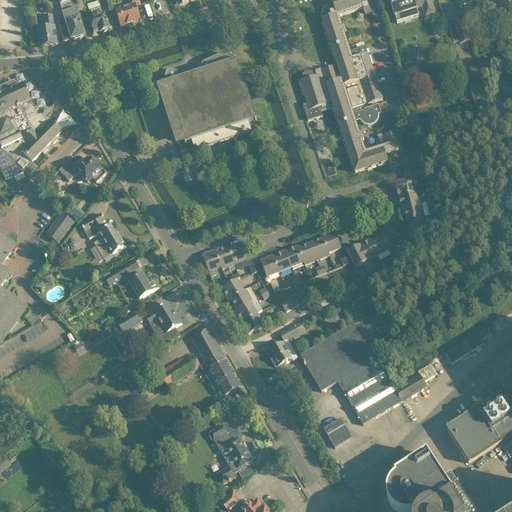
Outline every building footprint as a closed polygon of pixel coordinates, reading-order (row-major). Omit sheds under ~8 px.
[(59,0),(60,5),(64,19),(62,20),(63,23),(60,24),(62,34),(64,43),(85,37),(83,27),(78,12),(75,1),(74,0),(59,0)] [(110,13),(105,0),(98,0),(99,3),(87,6),(92,19),(88,20),(90,26),(92,25),(94,34),(100,32),(101,33),(110,30),(105,15),(110,13)] [(138,0),(129,0),(132,7),(116,12),(121,28),(141,22),(136,6),(140,5),(138,0)] [(303,81),(301,82),(308,105),(304,106),(309,122),(323,117),(322,113),(335,108),(356,174),(388,163),(386,157),(402,152),(403,151),(399,140),(397,133),(392,134),(391,133),(378,137),(382,148),(367,153),(364,143),(366,143),(364,136),(362,136),(357,122),(360,121),(361,123),(363,125),(364,126),(366,127),(368,127),(370,127),(371,127),(373,127),(374,126),(376,125),(377,123),(379,121),(379,119),(379,117),(379,115),(381,115),(390,112),(387,103),(365,110),(364,107),(383,101),(368,54),(353,59),(340,19),(341,17),(363,10),(365,16),(371,14),(366,0),(339,0),(332,2),(333,6),(323,9),(326,19),(323,20),(340,73),(337,74),(334,67),(323,71),(322,71),(323,73),(317,75),(318,76),(316,77),(315,77),(315,76),(313,74),(312,73),(309,73),(307,73),(305,74),(304,76),(303,78),(303,80),(303,81)] [(395,16),(404,13),(423,7),(426,16),(435,13),(430,0),(417,0),(415,1),(414,0),(390,0),(395,16)] [(38,31),(41,49),(57,46),(54,28),(52,16),(44,17),(46,30),(38,31)] [(459,42),(460,45),(470,42),(464,22),(454,25),(455,27),(448,29),(454,44),(459,42)] [(192,142),(195,151),(252,133),(249,123),(255,121),(255,122),(257,121),(238,62),(234,63),(233,60),(231,57),(229,56),(226,55),(224,55),(221,56),(204,64),(202,66),(202,67),(180,76),(177,73),(175,72),(172,72),(169,73),(167,75),(166,77),(166,78),(167,84),(189,143),(192,142)] [(478,73),(472,75),(474,83),(480,80),(478,73)] [(0,148),(0,150),(1,151),(25,173),(28,176),(29,177),(30,176),(37,169),(31,164),(42,153),(43,155),(47,150),(46,149),(51,143),(53,145),(57,141),(55,139),(61,133),(50,122),(48,124),(40,116),(37,118),(22,85),(17,87),(0,94),(0,148)] [(489,101),(476,105),(481,118),(493,113),(489,101)] [(418,124),(421,137),(433,133),(431,127),(430,127),(428,119),(421,121),(422,123),(418,124)] [(0,150),(0,149),(0,170),(1,174),(5,182),(25,173),(1,151),(0,150)] [(320,159),(328,177),(336,174),(328,155),(320,159)] [(97,184),(99,182),(106,175),(91,159),(89,161),(87,159),(80,166),(74,159),(60,173),(69,183),(78,174),(89,185),(93,180),(97,184)] [(395,184),(398,197),(416,193),(414,186),(418,185),(416,180),(413,181),(412,180),(411,176),(404,177),(405,182),(395,184)] [(398,197),(401,210),(421,205),(419,206),(416,193),(398,197)] [(433,213),(436,212),(433,198),(425,200),(428,208),(432,207),(433,213)] [(435,203),(437,212),(443,210),(441,201),(435,203)] [(404,210),(407,222),(424,218),(421,205),(401,210),(404,210)] [(62,215),(47,236),(59,245),(65,237),(74,224),(70,221),(62,215)] [(101,215),(82,227),(90,241),(100,235),(103,240),(95,245),(104,261),(113,256),(113,257),(127,249),(118,235),(116,236),(111,227),(107,230),(103,224),(105,222),(101,215)] [(427,227),(424,218),(407,222),(410,235),(420,233),(421,237),(428,236),(428,235),(427,231),(428,231),(427,227)] [(437,225),(427,227),(428,231),(427,231),(428,235),(439,233),(437,225)] [(381,235),(389,251),(401,245),(393,229),(381,235)] [(335,233),(322,238),(329,255),(341,250),(335,233)] [(369,242),(377,258),(389,251),(381,235),(369,242)] [(0,344),(26,308),(11,297),(0,288),(0,287),(9,276),(0,269),(0,267),(14,248),(0,237),(0,344)] [(311,245),(317,262),(330,257),(323,241),(311,245)] [(371,261),(377,258),(369,242),(348,253),(356,268),(356,269),(362,266),(367,275),(368,275),(370,280),(378,275),(371,261)] [(228,250),(235,266),(247,262),(241,245),(228,250)] [(305,267),(317,262),(311,245),(299,250),(305,267)] [(285,253),(292,269),(304,265),(298,248),(285,253)] [(215,252),(223,271),(235,266),(228,250),(216,254),(215,252)] [(222,271),(223,271),(215,252),(202,257),(211,278),(218,275),(217,271),(221,269),(222,271)] [(273,257),(280,274),(292,269),(285,253),(273,257)] [(267,279),(280,274),(273,257),(260,262),(267,279)] [(389,261),(393,267),(393,268),(401,263),(398,257),(389,261)] [(257,274),(253,265),(252,262),(248,263),(252,276),(257,274)] [(130,266),(121,271),(115,275),(114,274),(104,279),(107,283),(110,288),(122,281),(126,287),(130,284),(136,294),(135,295),(138,300),(139,300),(140,301),(145,298),(153,293),(159,290),(154,281),(148,285),(139,269),(131,274),(127,268),(130,267),(130,266)] [(318,277),(327,274),(324,267),(316,271),(318,277)] [(45,286),(55,281),(50,272),(44,276),(44,277),(40,280),(41,282),(37,284),(37,285),(34,287),(37,293),(46,288),(45,286)] [(237,275),(231,278),(233,283),(237,281),(240,279),(237,275)] [(291,280),(294,287),(302,284),(300,277),(291,280)] [(104,279),(97,283),(100,288),(107,283),(104,279)] [(222,290),(228,302),(246,291),(244,292),(237,281),(233,283),(230,285),(222,290)] [(369,284),(362,288),(367,298),(374,294),(373,290),(376,289),(372,283),(369,284)] [(97,285),(92,288),(96,294),(101,291),(97,285)] [(264,301),(270,298),(265,290),(259,293),(264,301)] [(235,313),(253,302),(248,294),(246,291),(228,302),(229,302),(231,300),(237,311),(235,313)] [(280,303),(286,314),(303,304),(297,294),(280,303)] [(235,313),(242,324),(257,315),(251,304),(253,303),(253,302),(235,313)] [(65,306),(57,311),(60,316),(68,311),(65,306)] [(160,350),(174,342),(182,337),(181,337),(176,329),(182,326),(177,316),(175,317),(168,306),(159,311),(146,318),(150,326),(157,322),(165,335),(155,341),(160,350)] [(141,325),(134,313),(117,324),(123,335),(141,325)] [(257,315),(242,324),(249,336),(264,327),(257,315)] [(284,342),(288,340),(289,343),(306,334),(301,325),(281,336),(284,342)] [(309,352),(300,357),(305,364),(303,365),(305,367),(306,367),(322,393),(338,384),(363,428),(402,405),(377,361),(375,362),(370,354),(353,326),(336,336),(309,352)] [(209,331),(192,340),(216,383),(211,386),(215,392),(219,389),(225,399),(242,389),(209,331)] [(476,336),(445,355),(451,366),(482,345),(476,336)] [(90,340),(83,344),(87,349),(93,346),(90,340)] [(278,368),(286,363),(292,360),(282,345),(270,352),(274,358),(272,359),(278,368)] [(185,361),(183,359),(160,374),(169,388),(202,368),(194,356),(185,361)] [(420,376),(395,391),(403,404),(428,389),(425,383),(437,376),(431,366),(418,373),(420,376)] [(447,429),(469,464),(511,435),(511,399),(506,390),(447,429)] [(341,420),(324,430),(333,446),(335,450),(352,440),(350,436),(341,420)] [(224,426),(215,431),(209,435),(210,436),(209,437),(212,442),(213,441),(214,442),(215,442),(230,469),(217,476),(223,486),(229,483),(229,484),(232,482),(231,481),(236,478),(235,475),(247,468),(246,466),(253,462),(239,439),(231,444),(226,435),(228,434),(224,426)] [(387,495),(387,496),(387,497),(387,498),(387,499),(387,500),(388,501),(388,502),(388,503),(389,504),(389,505),(389,506),(390,506),(391,507),(391,508),(392,509),(392,510),(393,510),(394,511),(395,511),(394,511),(474,511),(455,481),(451,474),(443,480),(433,464),(427,455),(395,476),(396,478),(395,479),(394,479),(394,480),(393,481),(392,481),(391,482),(391,483),(390,484),(390,485),(389,486),(389,487),(388,488),(388,489),(387,490),(387,492),(387,493),(387,494),(387,495)] [(4,458),(0,460),(0,474),(11,466),(4,458)] [(221,504),(217,508),(220,511),(267,511),(265,510),(258,503),(252,508),(250,506),(247,509),(234,493),(226,500),(221,504)]
